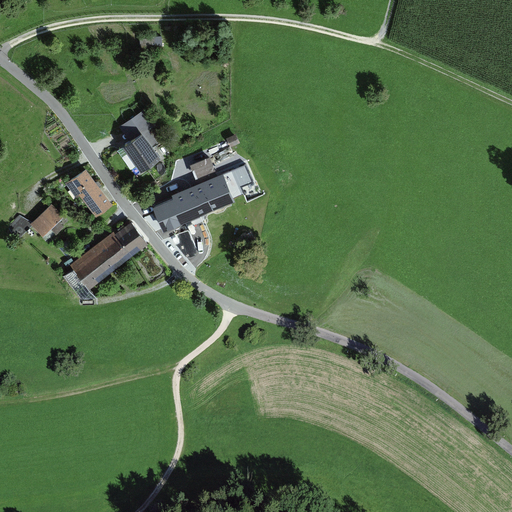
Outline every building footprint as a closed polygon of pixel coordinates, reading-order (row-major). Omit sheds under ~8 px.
[(158,37),(142,38),(144,55),(159,53),(158,37)] [(121,140),(140,168),(160,154),(154,145),(158,142),(148,128),(154,124),(143,108),(118,125),(126,136),(121,140)] [(190,161),(197,177),(199,182),(220,173),(219,169),(211,152),(190,161)] [(174,192),(153,200),(164,228),(200,213),(204,225),(234,213),(230,204),(238,201),(235,196),(247,191),(236,162),(219,169),(220,173),(199,182),(197,177),(172,187),(174,192)] [(283,164),(275,170),(281,177),(289,170),(283,164)] [(86,166),(66,181),(77,196),(80,193),(96,215),(113,202),(86,166)] [(52,202),(31,223),(33,225),(43,236),(50,228),(55,233),(64,224),(58,218),(62,213),(52,202)] [(74,202),(70,206),(78,213),(82,209),(74,202)] [(33,225),(31,223),(29,218),(20,215),(10,226),(17,242),(33,225)] [(132,218),(116,231),(133,252),(148,239),(132,218)] [(90,285),(133,252),(116,231),(114,228),(72,262),(74,264),(90,285)] [(67,239),(59,246),(66,255),(75,249),(67,239)] [(90,285),(74,264),(63,273),(81,297),(97,295),(90,285)]
